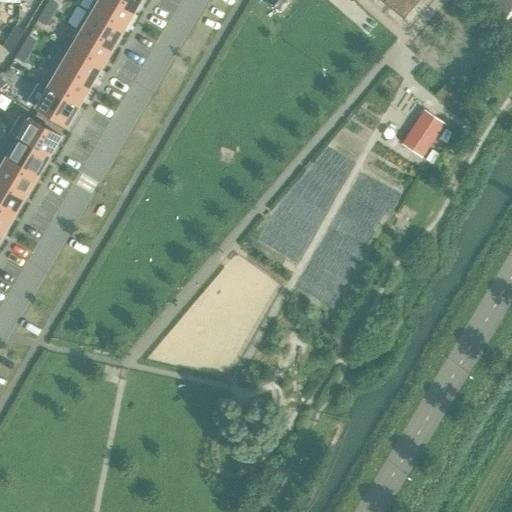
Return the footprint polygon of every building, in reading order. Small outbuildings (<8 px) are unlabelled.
[(58,4),(50,0),(49,0),(43,10),(52,15),(58,4)] [(133,12),(111,0),(93,0),(87,10),(122,31),(133,12)] [(111,0),(133,12),(140,0),(111,0)] [(384,0),(400,14),(412,0),(384,0)] [(43,10),(37,20),(46,25),(52,15),(43,10)] [(111,50),(122,31),(87,10),(76,30),(80,32),(80,31),(111,50)] [(24,31),(15,26),(9,36),(18,41),(24,31)] [(111,50),(80,31),(80,32),(70,49),(69,50),(100,68),(111,50)] [(9,36),(3,47),(12,52),(18,41),(9,36)] [(36,42),(28,37),(21,47),(30,52),(36,42)] [(69,50),(70,49),(61,44),(50,64),(89,87),(100,68),(69,50)] [(30,52),(21,47),(15,57),(24,62),(30,52)] [(89,87),(50,64),(39,83),(47,88),(47,87),(78,105),(89,87)] [(78,105),(47,87),(47,88),(36,107),(66,125),(78,105)] [(424,109),(402,144),(422,157),(444,123),(424,109)] [(21,112),(10,132),(49,155),(60,135),(21,112)] [(10,132),(0,148),(0,152),(6,156),(7,155),(38,174),(49,155),(10,132)] [(6,156),(0,167),(0,176),(27,192),(38,174),(7,155),(6,156)] [(0,176),(0,201),(16,211),(27,192),(0,176)] [(0,226),(5,230),(16,211),(0,201),(0,226)]
